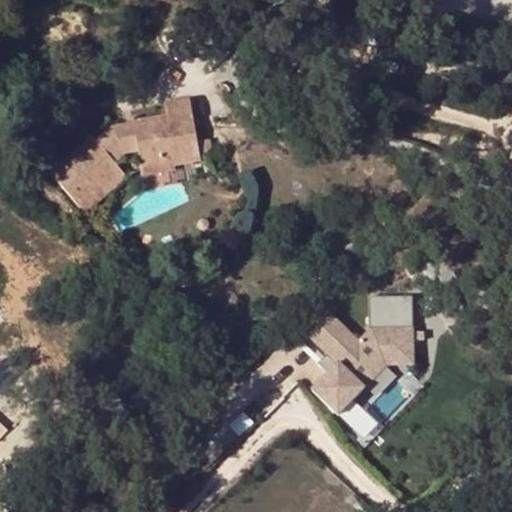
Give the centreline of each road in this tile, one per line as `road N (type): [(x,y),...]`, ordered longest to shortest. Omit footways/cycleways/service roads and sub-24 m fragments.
road 1 (residential): [(511,191),(438,159),(258,110),(246,88),(232,0)]
road 2 (unknown): [(419,511),(317,420),(286,411),(260,423),(194,511)]
